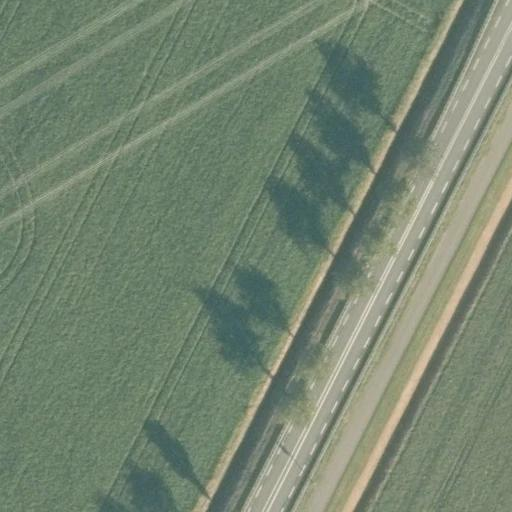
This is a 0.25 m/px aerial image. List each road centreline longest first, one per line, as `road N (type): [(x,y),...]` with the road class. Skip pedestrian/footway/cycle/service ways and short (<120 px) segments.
road 1 (trunk): [(264,511),(511,22)]
road 2 (unclassified): [(316,511),(511,120)]
